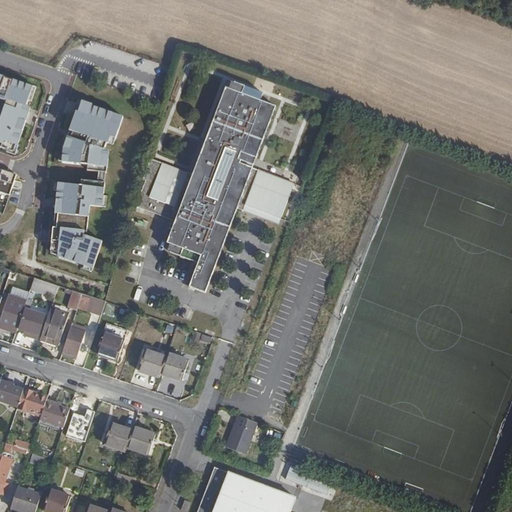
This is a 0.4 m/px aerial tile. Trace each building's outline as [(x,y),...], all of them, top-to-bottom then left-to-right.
[(0,96),(6,99),(1,116),(0,115),(0,145),(14,151),(17,144),(18,144),(31,106),(27,105),(34,85),(12,78),(12,79),(6,77),(6,76),(0,73),(0,96)] [(234,79),(231,87),(263,100),(266,92),(234,79)] [(192,173),(149,156),(135,203),(173,219),(164,240),(167,242),(199,254),(195,263),(186,285),(204,293),(238,211),(241,203),(277,218),(292,180),(256,165),(279,107),(263,100),(231,87),(227,86),(192,173)] [(125,115),(83,101),(79,110),(78,116),(75,115),(71,129),(74,130),(72,136),(69,135),(65,146),(63,160),(89,163),(88,169),(100,170),(107,171),(110,149),(107,148),(109,142),(110,142),(113,135),(115,129),(120,131),(125,115)] [(0,189),(9,192),(16,171),(2,167),(0,171),(0,189)] [(107,171),(100,170),(99,180),(105,181),(107,171)] [(57,198),(60,198),(60,207),(56,207),(56,212),(59,212),(57,226),(54,226),(53,228),(102,244),(103,241),(85,234),(85,230),(87,231),(90,204),(103,205),(106,181),(105,181),(99,180),(82,178),(82,184),(59,181),(57,198)] [(241,203),(238,211),(274,226),(277,218),(241,203)] [(102,244),(53,228),(52,240),(51,249),(58,252),(58,255),(93,268),(94,268),(102,244)] [(199,254),(167,242),(164,250),(195,263),(199,254)] [(33,283),(34,278),(24,274),(23,280),(33,283)] [(57,291),(58,286),(34,278),(33,283),(57,291)] [(79,305),(83,293),(74,291),(69,307),(77,310),(79,305)] [(103,313),(106,301),(83,293),(79,305),(103,313)] [(0,326),(16,332),(23,313),(11,309),(14,299),(7,297),(1,316),(2,316),(0,323),(0,326)] [(69,314),(51,308),(42,335),(60,341),(69,314)] [(40,324),(43,315),(26,309),(19,329),(39,335),(42,325),(40,324)] [(106,323),(103,333),(96,354),(117,361),(124,340),(128,330),(106,323)] [(72,327),(63,351),(76,355),(84,331),(72,327)] [(60,341),(42,335),(40,341),(59,347),(60,341)] [(160,375),(167,356),(145,349),(138,371),(159,378),(160,375)] [(188,361),(167,354),(167,356),(160,375),(181,382),(188,361)] [(0,403),(17,409),(18,407),(23,392),(12,388),(13,385),(1,381),(0,383),(0,403)] [(42,415),(46,400),(48,396),(24,388),(23,392),(18,407),(42,415)] [(65,427),(70,410),(54,405),(55,403),(46,400),(42,415),(40,419),(65,427)] [(232,428),(225,447),(243,453),(254,422),(236,415),(233,423),(235,424),(234,428),(232,428)] [(104,444),(127,452),(128,448),(134,430),(112,423),(104,444)] [(156,434),(135,427),(134,430),(128,448),(149,456),(156,434)] [(32,451),(54,458),(59,443),(48,439),(46,447),(35,443),(32,451)] [(23,448),(6,442),(4,451),(10,453),(12,449),(22,452),(23,448)] [(32,452),(29,462),(40,466),(44,457),(32,452)] [(290,463),(284,477),(325,494),(330,479),(290,463)] [(0,492),(1,493),(9,470),(0,466),(0,492)] [(287,511),(292,501),(214,471),(198,511),(287,511)] [(117,480),(131,484),(133,478),(119,473),(117,480)] [(27,511),(35,511),(42,494),(18,486),(11,507),(27,511)] [(52,511),(66,511),(72,495),(51,488),(44,509),(52,511)] [(181,510),(185,511),(187,511),(191,503),(185,500),(181,510)]
